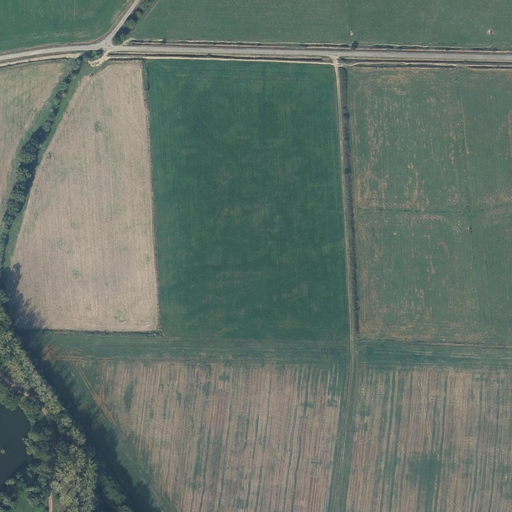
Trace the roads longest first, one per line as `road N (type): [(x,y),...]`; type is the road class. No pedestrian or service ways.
road 1 (unclassified): [(511,57),(99,47),(0,58)]
road 2 (track): [(334,53),(351,336),(335,511)]
